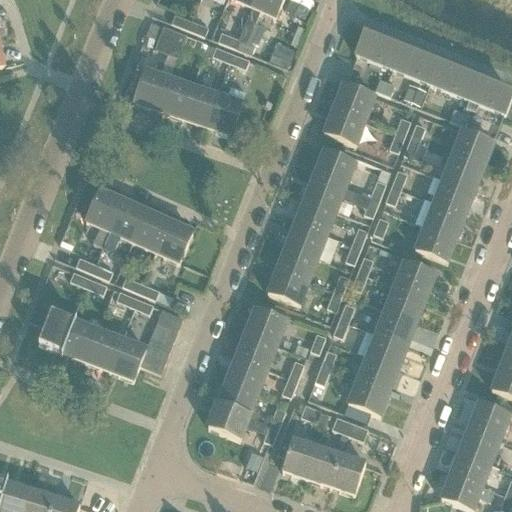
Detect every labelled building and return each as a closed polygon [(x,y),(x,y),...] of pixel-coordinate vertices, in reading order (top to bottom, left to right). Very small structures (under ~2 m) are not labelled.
[(251,12),(256,0),(228,0),(228,2),(251,12)] [(256,0),(251,12),(275,23),(284,0),(256,0)] [(187,34),(191,25),(174,19),(171,27),(187,34)] [(191,25),(187,34),(204,40),(208,32),(191,25)] [(185,39),(163,31),(154,53),(167,58),(159,80),(145,75),(133,108),(158,116),(169,83),(170,84),(182,49),(185,39)] [(234,52),(237,43),(221,37),(217,46),(234,52)] [(400,55),(362,39),(355,59),(392,74),(400,55)] [(185,40),(182,47),(182,49),(198,55),(202,46),(185,40)] [(254,50),(237,43),(234,52),(251,59),(254,50)] [(286,68),(291,50),(273,44),(267,62),(286,68)] [(211,60),(228,67),(232,58),(215,51),(211,60)] [(437,70),(400,55),(392,74),(430,89),(437,70)] [(249,64),(232,58),(228,67),(245,73),(249,64)] [(475,85),(437,70),(430,89),(467,104),(475,85)] [(182,124),(193,91),(170,84),(169,83),(158,116),(182,124)] [(386,87),(379,84),(375,95),(382,98),(386,87)] [(511,100),(511,99),(475,85),(467,104),(505,119),(511,100)] [(394,90),(386,87),(382,98),(390,101),(394,90)] [(206,132),(217,100),(193,91),(182,124),(206,132)] [(342,91),(332,115),(365,127),(374,104),(342,91)] [(406,104),(417,107),(421,95),(411,91),(406,104)] [(217,100),(206,132),(230,141),(241,108),(217,100)] [(461,117),(453,113),(449,125),(456,128),(461,117)] [(355,151),(365,127),(332,115),(323,138),(355,151)] [(468,120),(461,117),(456,128),(464,131),(468,120)] [(394,138),(404,141),(410,125),(400,122),(394,138)] [(409,144),(418,147),(424,132),(415,128),(409,144)] [(483,173),(493,149),(461,137),(456,150),(448,147),(444,157),(483,173)] [(404,141),(394,138),(388,154),(398,157),(404,141)] [(418,147),(409,144),(403,159),(412,163),(418,147)] [(313,180),(346,193),(355,169),(323,156),(313,180)] [(483,173),(444,157),(440,168),(447,171),(442,184),(474,197),(483,173)] [(391,190),(400,194),(407,178),(397,175),(391,190)] [(304,204),(336,216),(346,193),(313,180),(304,204)] [(465,220),(474,197),(442,184),(433,208),(465,220)] [(376,185),(370,202),(379,205),(385,189),(376,185)] [(400,194),(391,190),(385,206),(394,210),(400,194)] [(109,237),(123,205),(99,195),(85,226),(109,237)] [(370,202),(363,219),(372,223),(379,205),(370,202)] [(295,227),(327,240),(336,216),(304,204),(295,227)] [(132,247),(146,216),(123,205),(109,237),(132,247)] [(456,244),(465,220),(433,208),(424,231),(456,244)] [(155,257),(169,226),(146,216),(132,247),(155,257)] [(388,226),(378,223),(372,238),(382,242),(388,226)] [(169,226),(155,257),(178,268),(192,237),(169,226)] [(295,227),(285,251),(318,263),(327,240),(295,227)] [(446,267),(456,244),(424,231),(414,255),(446,267)] [(351,249),(360,252),(367,236),(357,232),(351,249)] [(360,252),(351,249),(344,266),(354,269),(360,252)] [(377,252),(369,249),(364,261),(372,264),(377,252)] [(276,274),(308,287),(318,263),(285,251),(276,274)] [(357,277),(366,280),(372,264),(364,261),(363,261),(357,277)] [(92,278),(96,269),(79,262),(75,271),(92,278)] [(394,291),(426,303),(435,280),(403,267),(394,291)] [(112,276),(96,269),(92,278),(108,285),(112,276)] [(299,311),(308,287),(276,274),(267,298),(299,311)] [(86,292),(90,283),(73,276),(69,285),(86,292)] [(366,280),(357,277),(351,292),(360,296),(366,280)] [(333,296),(342,299),(348,283),(339,279),(333,296)] [(138,297),(142,288),(125,281),(121,290),(138,297)] [(106,290),(90,283),(86,292),(102,299),(106,290)] [(158,295),(142,288),(138,297),(155,304),(158,295)] [(426,303),(394,291),(384,314),(416,327),(426,303)] [(132,312),(136,303),(119,296),(115,305),(132,312)] [(342,299),(333,296),(326,312),(335,316),(342,299)] [(152,310),(136,303),(132,312),(149,319),(152,310)] [(339,323),(348,327),(354,311),(345,308),(339,323)] [(157,325),(178,333),(183,322),(161,314),(157,325)] [(245,338),(277,350),(286,327),(254,314),(245,338)] [(416,327),(384,314),(375,338),(407,351),(416,327)] [(62,358),(74,326),(50,316),(38,348),(62,358)] [(348,327),(339,323),(333,339),(342,342),(348,327)] [(152,336),(174,344),(178,333),(157,325),(152,336)] [(85,367),(98,335),(74,326),(62,358),(85,367)] [(109,376),(122,344),(98,335),(85,367),(109,376)] [(148,347),(169,356),(174,344),(152,336),(148,347)] [(277,350),(245,338),(235,362),(267,374),(277,350)] [(325,342),(316,338),(310,355),(319,358),(325,342)] [(407,351),(375,338),(366,362),(398,374),(407,351)] [(139,370),(144,358),(145,353),(122,344),(109,376),(133,386),(139,370)] [(145,353),(144,358),(165,367),(169,356),(148,347),(145,353)] [(511,375),(511,348),(509,348),(500,371),(511,375)] [(320,370),(330,374),(336,358),(326,355),(320,370)] [(165,367),(144,358),(139,370),(161,378),(165,367)] [(267,374),(235,362),(226,385),(258,398),(267,374)] [(398,374),(366,362),(356,385),(389,398),(398,374)] [(288,382),(297,385),(303,368),(294,365),(288,382)] [(330,374),(320,370),(314,385),(324,389),(330,374)] [(511,403),(511,375),(500,371),(491,395),(511,403)] [(297,385),(288,382),(281,398),(290,402),(297,385)] [(258,398),(226,385),(217,409),(249,421),(258,398)] [(389,398),(356,385),(347,409),(379,422),(389,398)] [(249,421),(217,409),(207,433),(239,445),(249,421)] [(315,427),(320,415),(305,409),(300,421),(315,427)] [(477,409),(468,432),(500,445),(510,421),(477,409)] [(346,411),(343,419),(366,427),(369,419),(346,411)] [(269,429),(279,432),(285,416),(276,412),(269,429)] [(347,440),(351,427),(336,421),(331,433),(347,440)] [(351,427),(347,440),(362,446),(367,433),(351,427)] [(272,449),(279,432),(269,429),(263,446),(272,449)] [(491,469),(500,445),(468,432),(459,456),(491,469)] [(306,484),(316,451),(292,443),(281,476),(306,484)] [(330,492),(341,459),(316,451),(306,484),(330,492)] [(482,492),(491,469),(459,456),(450,480),(482,492)] [(365,467),(341,459),(330,492),(354,500),(365,467)] [(474,511),(482,492),(450,480),(440,504),(462,511),(474,511)] [(510,511),(511,509),(511,485),(510,485),(500,511),(510,511)] [(6,487),(0,506),(0,511),(25,511),(31,494),(6,487)] [(31,494),(25,511),(51,511),(55,502),(31,494)] [(55,502),(51,511),(78,511),(79,510),(55,502)]
